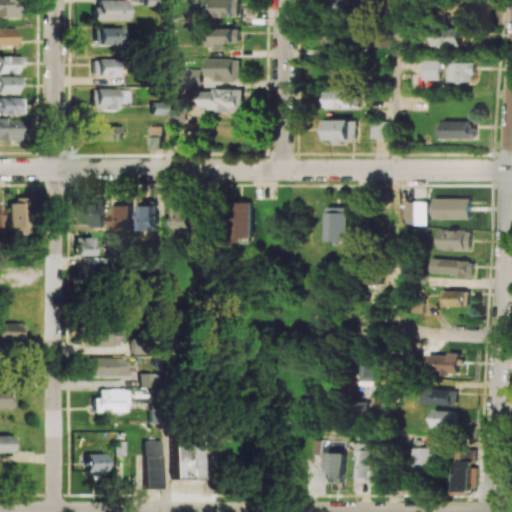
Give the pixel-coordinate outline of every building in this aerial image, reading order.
[(0,0),(0,17),(18,18),(18,0),(3,0),(0,0)] [(125,0),(100,0),(92,0),(92,20),(126,20),(125,0)] [(213,0),(214,17),(240,16),(239,0),(213,0)] [(473,0),(468,0),(445,1),(445,14),(474,13),(473,0)] [(467,27),(439,26),(438,45),(467,46),(467,27)] [(0,45),(14,45),(14,28),(0,27),(0,45)] [(121,27),(94,27),(95,45),(121,44),(121,27)] [(208,40),(208,49),(226,48),(226,42),(240,42),(240,27),(214,28),(214,40),(208,40)] [(0,73),(15,73),(16,66),(21,66),(21,56),(0,55),(0,73)] [(94,75),(114,76),(115,59),(95,58),(94,75)] [(207,80),(240,80),(240,58),(207,58),(207,80)] [(425,79),(443,79),(442,60),(424,60),(425,79)] [(477,62),(450,61),(450,82),(477,82),(477,62)] [(202,69),(190,68),(189,83),(202,83),(202,69)] [(172,88),(186,88),(186,70),(173,70),(172,88)] [(0,75),(0,93),(18,93),(18,75),(0,75)] [(115,109),(116,102),(128,103),(128,89),(92,88),(92,109),(115,109)] [(244,89),(200,88),(200,109),(243,111),(244,89)] [(358,107),(358,89),(327,89),(327,108),(358,107)] [(21,97),(0,96),(0,114),(21,115),(21,97)] [(185,120),(185,99),(173,99),(172,120),(185,120)] [(149,114),(163,114),(163,103),(150,102),(149,114)] [(0,139),(19,140),(20,119),(0,118),(0,139)] [(322,139),(333,139),(333,142),(357,142),(357,119),(322,119),(322,139)] [(439,121),(439,138),(475,137),(475,120),(439,121)] [(371,138),(390,138),(391,121),(372,121),(371,138)] [(123,140),(122,126),(93,127),(94,140),(123,140)] [(163,126),(151,126),(150,149),(163,149),(163,126)] [(436,198),(436,218),(473,218),(472,198),(436,198)] [(7,200),(7,227),(12,227),(12,234),(27,234),(28,201),(7,200)] [(252,201),(234,201),(234,242),(253,242),(252,201)] [(431,223),(430,201),(407,201),(407,224),(431,223)] [(88,228),(106,227),(106,203),(88,203),(88,228)] [(114,231),(134,231),(134,204),(115,204),(114,231)] [(159,205),(141,205),(141,230),(159,229),(159,205)] [(175,227),(193,226),(193,205),(175,205),(175,227)] [(327,240),(348,240),(348,206),(327,206),(327,240)] [(473,230),(441,229),(440,248),(472,249),(473,230)] [(74,255),(92,256),(92,237),(74,237),(74,255)] [(475,259),(432,258),(431,273),(474,274),(475,259)] [(443,306),(471,305),(471,288),(443,289),(443,306)] [(0,342),(23,343),(24,324),(0,322),(0,342)] [(122,344),(121,326),(88,327),(88,345),(122,344)] [(461,373),(462,354),(427,352),(426,372),(461,373)] [(359,385),(374,385),(374,355),(359,354),(359,385)] [(86,358),(87,376),(128,375),(128,357),(86,358)] [(385,389),(399,388),(398,363),(384,363),(385,389)] [(139,387),(154,387),(154,372),(139,372),(139,387)] [(422,388),(422,403),(456,405),(457,389),(422,388)] [(0,407),(12,408),(12,390),(0,389),(0,407)] [(128,411),(128,389),(98,389),(98,397),(93,397),(93,412),(128,411)] [(459,409),(435,409),(435,425),(458,426),(459,409)] [(0,451),(15,452),(15,435),(0,434),(0,451)] [(206,478),(205,438),(172,439),(173,479),(206,478)] [(144,488),(161,488),(161,440),(144,440),(144,488)] [(371,443),(358,443),(357,480),(369,480),(371,443)] [(413,447),(414,471),(433,471),(432,447),(413,447)] [(345,483),(346,452),(328,451),(327,482),(345,483)] [(451,491),(472,491),(471,452),(450,453),(451,491)] [(104,454),(85,453),(84,472),(104,472),(104,454)] [(386,485),(387,463),(371,462),(370,485),(386,485)]
